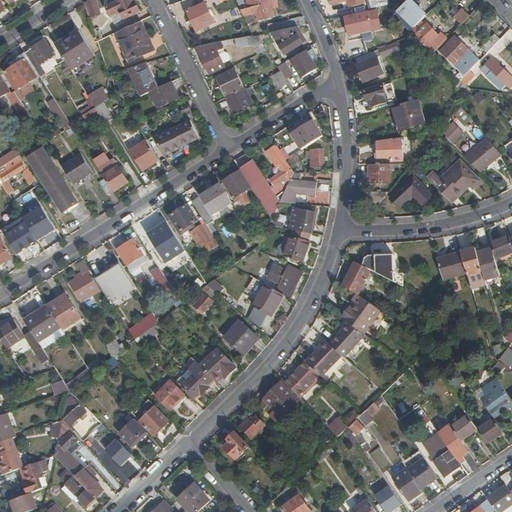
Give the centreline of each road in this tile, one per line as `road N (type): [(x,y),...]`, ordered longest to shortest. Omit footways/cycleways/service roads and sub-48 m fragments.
road 1 (residential): [(0,296),(226,149)]
road 2 (residential): [(188,445),(292,336),(341,230)]
road 3 (residential): [(511,201),(439,226),(341,230)]
road 4 (residential): [(153,0),(226,149)]
road 5 (residential): [(341,230),(347,123),(338,80)]
road 6 (residential): [(226,149),(338,80)]
